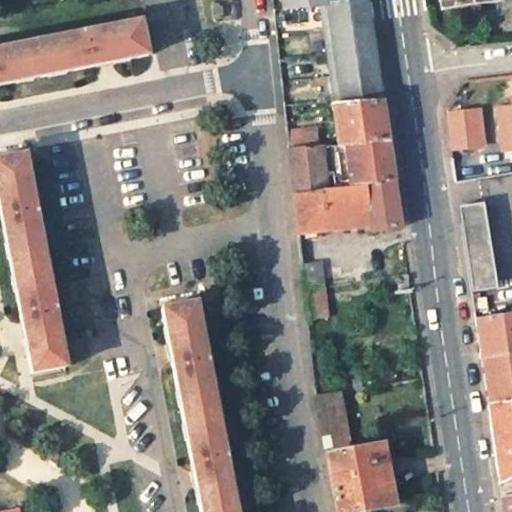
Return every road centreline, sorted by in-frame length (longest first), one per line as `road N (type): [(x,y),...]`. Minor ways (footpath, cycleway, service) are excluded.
road 1 (primary): [(474,511),(406,59)]
road 2 (residential): [(250,75),(308,511)]
road 3 (residential): [(250,75),(0,122)]
